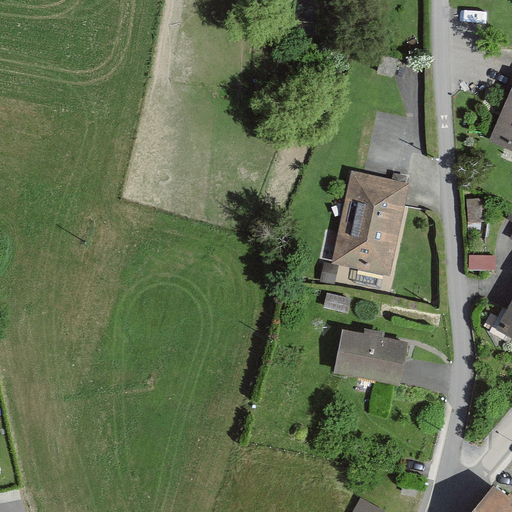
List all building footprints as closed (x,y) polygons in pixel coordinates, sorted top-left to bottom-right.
[(511,94),(492,144),(511,151),(511,94)] [(407,184),(349,173),(329,270),(387,282),(407,184)] [(511,291),(493,326),(511,336),(511,291)] [(408,344),(342,331),(333,375),(400,388),(408,344)] [(511,511),(511,496),(495,481),(467,511),(511,511)] [(359,496),(349,511),(385,511),(386,511),(359,496)]
